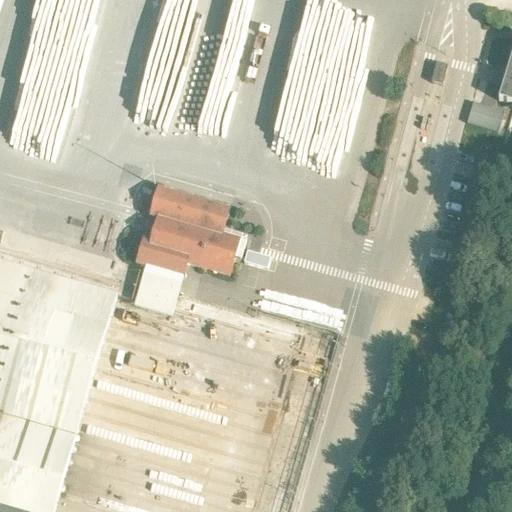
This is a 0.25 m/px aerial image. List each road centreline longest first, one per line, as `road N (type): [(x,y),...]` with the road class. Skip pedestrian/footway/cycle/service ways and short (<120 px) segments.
road 1 (track): [(371,511),(420,369),(421,314),(385,287)]
road 2 (track): [(464,511),(511,356)]
